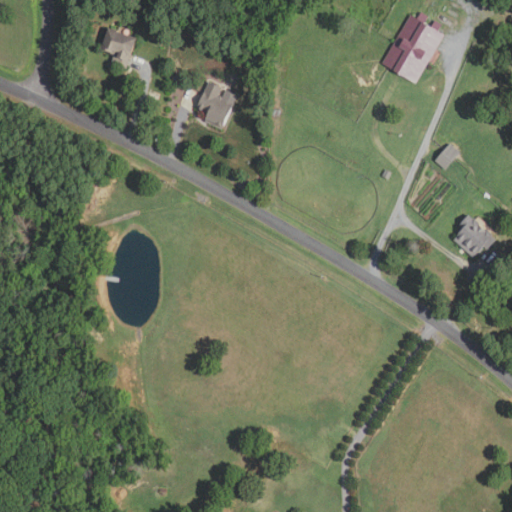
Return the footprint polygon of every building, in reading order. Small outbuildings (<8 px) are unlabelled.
[(416,85),(383,65),(411,16),(445,36),(416,85)] [(110,28),(138,37),(127,68),(113,63),(116,54),(102,50),(110,28)] [(223,130),(206,123),(210,114),(198,108),(210,82),(224,88),(220,96),(223,98),(227,89),(239,95),(223,130)] [(453,144),(463,153),(447,170),(437,161),(453,144)] [(393,173),(389,180),(383,176),(387,169),(393,173)] [(476,259),(455,240),(464,230),(460,227),(471,215),(499,241),(490,251),(486,248),(476,259)]
